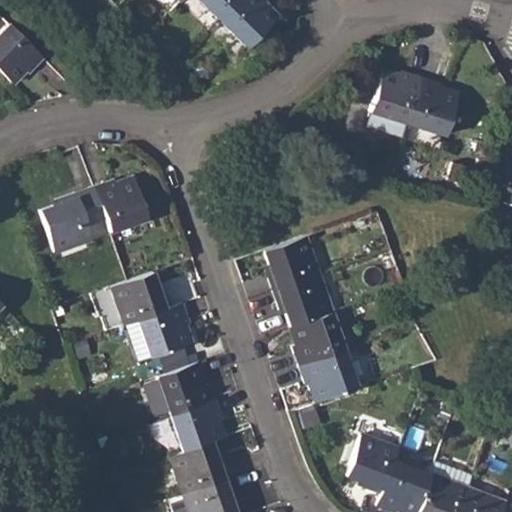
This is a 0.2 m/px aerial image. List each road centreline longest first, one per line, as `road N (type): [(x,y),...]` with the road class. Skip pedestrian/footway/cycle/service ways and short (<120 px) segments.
road 1 (residential): [(310,511),(289,480),(171,125)]
road 2 (residential): [(348,24),(302,71),(242,110),(171,125)]
road 3 (residential): [(171,125),(62,116),(0,136)]
road 4 (residential): [(511,25),(416,6),(380,8),(348,24)]
